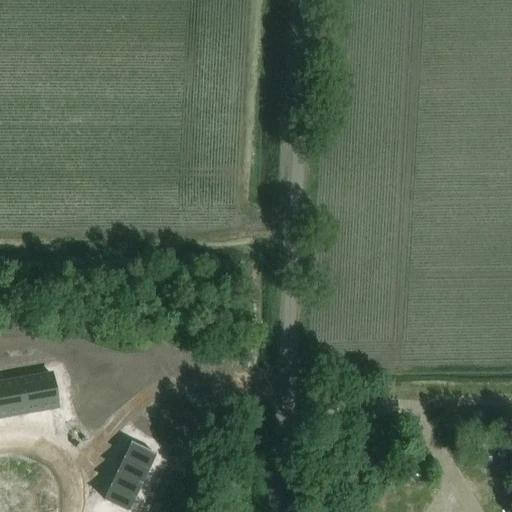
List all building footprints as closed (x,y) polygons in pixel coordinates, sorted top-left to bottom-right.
[(17,358),(10,360),(13,372),(20,370),(17,358)] [(10,360),(2,362),(5,374),(13,372),(10,360)] [(47,374),(16,383),(26,417),(57,408),(47,374)] [(0,424),(26,417),(16,383),(0,387),(0,424)] [(488,436),(478,435),(478,464),(488,464),(488,436)] [(132,443),(125,457),(149,469),(156,455),(132,443)] [(125,457),(118,472),(142,483),(149,469),(125,457)] [(118,472),(111,486),(135,498),(142,483),(118,472)] [(111,486),(104,501),(127,511),(128,511),(135,498),(111,486)]
